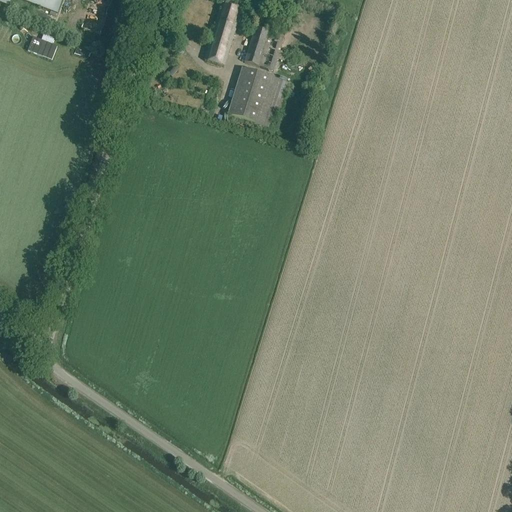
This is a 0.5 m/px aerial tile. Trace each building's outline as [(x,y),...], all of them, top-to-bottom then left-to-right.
[(0,0),(0,3),(10,7),(12,0),(20,0),(58,14),(63,0),(0,0)] [(87,0),(78,29),(100,36),(102,30),(103,30),(108,15),(106,15),(109,8),(110,8),(112,0),(87,0)] [(223,4),(205,62),(224,68),(242,10),(223,4)] [(260,24),(258,30),(255,29),(244,63),(274,72),(278,60),(284,62),(287,54),(280,52),(284,38),(263,31),(265,25),(260,24)] [(31,39),(26,52),(51,61),(56,48),(31,39)] [(242,70),(228,116),(268,129),(282,82),(242,70)]
